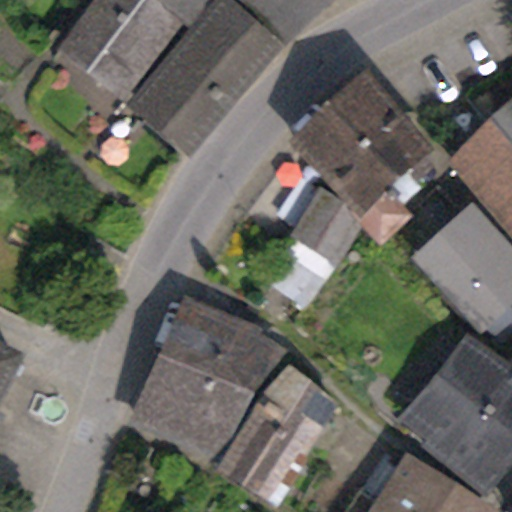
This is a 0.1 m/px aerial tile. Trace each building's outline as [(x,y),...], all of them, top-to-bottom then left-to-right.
[(128,96),(181,28),(189,35),(221,0),(97,0),(89,13),(98,20),(73,53),(128,96)] [(188,145),(273,47),(224,0),(221,0),(189,35),(135,101),(188,145)] [(239,0),(277,38),(320,0),(239,0)] [(416,185),(432,169),(426,155),(366,84),(331,117),(393,185),(406,174),(416,185)] [(511,89),(483,113),(498,131),(511,148),(511,89)] [(408,220),(384,194),(393,185),(331,117),(298,147),(334,186),(359,213),(381,245),(408,220)] [(511,148),(498,131),(464,164),(486,187),(476,195),(511,234),(511,148)] [(355,217),(359,213),(334,186),(323,197),(355,217)] [(299,234),(338,257),(359,220),(355,217),(323,197),(299,234)] [(511,330),(511,316),(505,307),(511,300),(511,256),(479,219),(428,263),(497,343),(511,330)] [(338,257),(299,234),(275,275),(314,298),(338,257)] [(280,361),(248,340),(252,331),(224,318),(220,327),(190,313),(166,363),(209,383),(218,365),(253,383),(261,385),(280,361)] [(511,376),(509,380),(473,351),(445,385),(511,437),(511,376)] [(0,356),(0,399),(17,365),(0,356)] [(143,413),(222,449),(253,383),(218,365),(209,383),(166,363),(143,413)] [(226,470),(278,501),(334,408),(295,377),(271,399),(226,470)] [(504,459),(511,449),(511,437),(445,385),(416,419),(437,436),(428,449),(426,451),(487,496),(511,465),(504,459)] [(217,460),(222,449),(143,413),(137,426),(217,460)] [(428,449),(437,436),(416,419),(409,413),(399,427),(428,449)] [(387,511),(378,506),(406,462),(395,455),(391,460),(384,456),(349,511),(387,511)] [(387,511),(452,511),(462,498),(406,462),(378,506),(387,511)] [(483,511),(462,498),(452,511),(483,511)]
